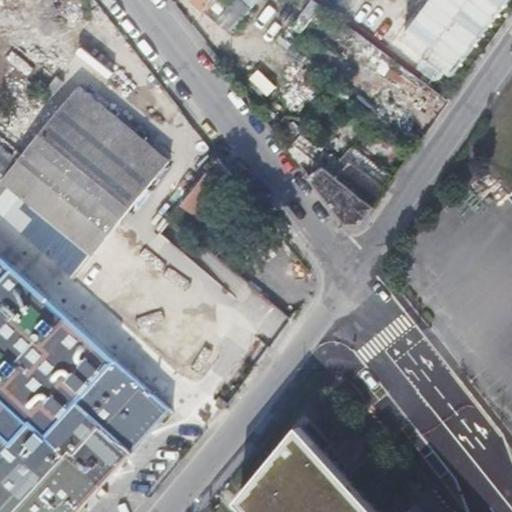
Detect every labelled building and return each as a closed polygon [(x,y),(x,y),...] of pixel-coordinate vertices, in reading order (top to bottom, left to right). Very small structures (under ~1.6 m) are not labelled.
[(0,213),(71,277),(173,166),(86,93),(53,129),(34,114),(8,144),(0,137),(0,213)] [(281,122),(275,130),(293,144),(289,124),(281,122)] [(223,161),(188,198),(202,212),(236,177),(223,161)] [(249,229),(251,228),(266,215),(254,201),(222,229),(233,243),(249,229)] [(262,241),(277,230),(266,215),(251,228),(262,241)] [(0,511),(80,511),(174,406),(0,251),(0,511)] [(381,511),(306,427),(243,502),(251,511),(381,511)]
